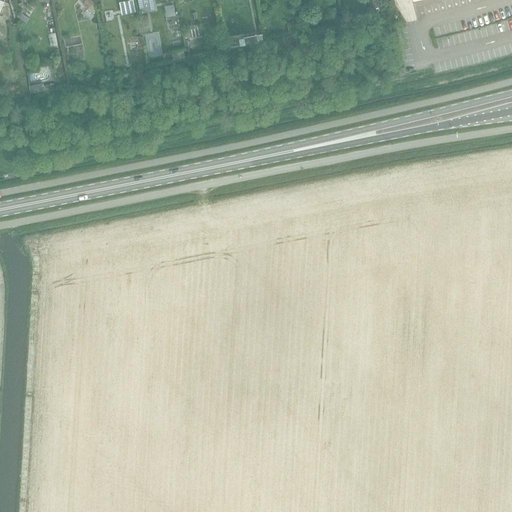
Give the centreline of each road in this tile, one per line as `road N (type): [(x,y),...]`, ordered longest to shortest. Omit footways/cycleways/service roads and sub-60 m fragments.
road 1 (unclassified): [(0,195),(511,83)]
road 2 (unclassified): [(511,130),(0,227)]
road 3 (primary): [(511,96),(254,159)]
road 4 (primary): [(254,159),(511,113)]
road 5 (primary): [(0,211),(254,159)]
